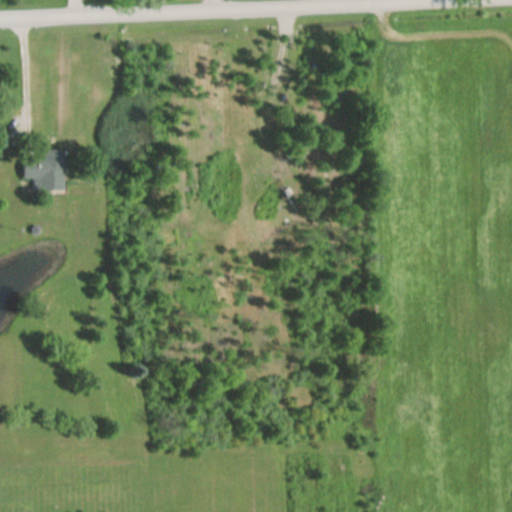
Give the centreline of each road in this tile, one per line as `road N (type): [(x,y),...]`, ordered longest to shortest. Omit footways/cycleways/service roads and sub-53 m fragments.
road 1 (residential): [(0,24),(511,0)]
road 2 (residential): [(370,402),(355,0)]
